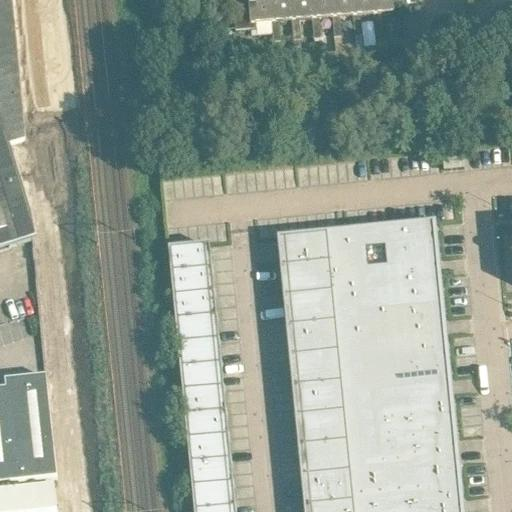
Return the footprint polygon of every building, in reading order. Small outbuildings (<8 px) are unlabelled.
[(23,143),(9,0),(0,0),(0,251),(33,241),(29,216),(7,146),(23,143)] [(232,0),(234,15),(235,33),(250,32),(249,26),(258,25),(255,0),(232,0)] [(272,45),(280,44),(279,23),(280,23),(278,0),(255,0),(258,25),(271,24),(272,45)] [(303,21),(301,0),(278,0),(280,23),(292,22),(293,43),(300,43),(299,22),(303,21)] [(324,0),(301,0),(303,21),(312,21),(313,42),(321,41),(321,36),(320,20),(326,20),(324,0)] [(347,0),(324,0),(326,20),(332,19),(334,35),(334,40),(342,40),(340,19),(349,18),(347,0)] [(370,0),(347,0),(349,18),(353,18),(354,39),(362,38),(360,17),(371,16),(370,0)] [(394,14),(392,0),(370,0),(371,16),(373,16),(374,37),(382,36),(381,15),(394,14)] [(296,74),(295,66),(275,67),(276,76),(296,74)] [(461,511),(434,226),(278,243),(292,393),(304,511),(461,511)] [(0,487),(58,481),(47,379),(25,381),(5,383),(6,392),(0,392),(0,487)] [(57,511),(55,486),(0,491),(0,511),(57,511)]
